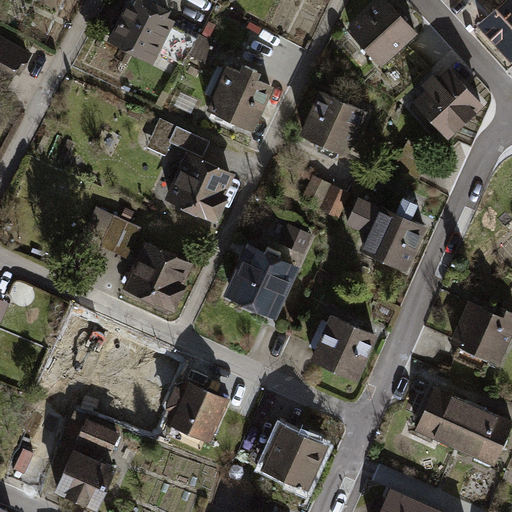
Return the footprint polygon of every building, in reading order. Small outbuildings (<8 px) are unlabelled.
[(163,0),(124,0),(105,38),(149,60),(153,53),(178,65),(192,36),(169,25),(173,16),(165,12),(170,3),(163,0)] [(415,30),(388,0),(379,0),(350,26),(381,60),(415,30)] [(508,54),(511,50),(511,0),(478,0),(483,6),(473,15),(508,54)] [(198,34),(189,51),(207,60),(216,43),(198,34)] [(0,69),(5,72),(13,55),(21,59),(26,50),(0,37),(0,69)] [(224,63),(205,109),(249,127),(268,81),(255,75),(259,67),(242,60),(238,68),(224,63)] [(480,102),(448,66),(413,96),(446,133),(480,102)] [(343,148),(361,108),(312,87),(295,127),(314,135),(311,141),(326,148),(329,142),(343,148)] [(155,115),(144,140),(163,148),(168,138),(194,149),(200,134),(155,115)] [(397,151),(389,164),(414,178),(422,164),(397,151)] [(229,172),(187,152),(168,190),(211,211),(229,172)] [(308,175),(297,200),(323,212),(335,187),(308,175)] [(353,243),(402,263),(417,226),(402,220),(410,201),(397,195),(392,208),(353,192),(342,219),(360,226),(353,243)] [(77,235),(122,254),(135,225),(90,206),(77,235)] [(277,241),(300,250),(307,233),(284,224),(277,241)] [(191,260),(145,240),(127,281),(173,302),(191,260)] [(291,261),(250,241),(224,292),(266,312),(291,261)] [(497,308),(466,295),(447,341),(456,345),(450,357),(480,370),(485,358),(495,361),(511,319),(511,307),(499,303),(497,308)] [(372,330),(326,308),(307,349),(352,371),(372,330)] [(222,399),(177,380),(162,415),(207,434),(222,399)] [(428,386),(409,432),(427,439),(429,434),(452,444),(467,402),(428,386)] [(48,400),(67,407),(70,399),(51,392),(48,400)] [(510,419),(467,402),(452,444),(474,452),(472,456),(492,464),(510,419)] [(120,433),(88,418),(80,437),(112,451),(120,433)] [(324,440),(279,424),(263,469),(307,485),(324,440)] [(47,446),(18,435),(2,473),(31,484),(47,446)] [(111,468),(69,449),(52,486),(94,505),(111,468)] [(384,489),(374,511),(421,511),(424,505),(384,489)]
